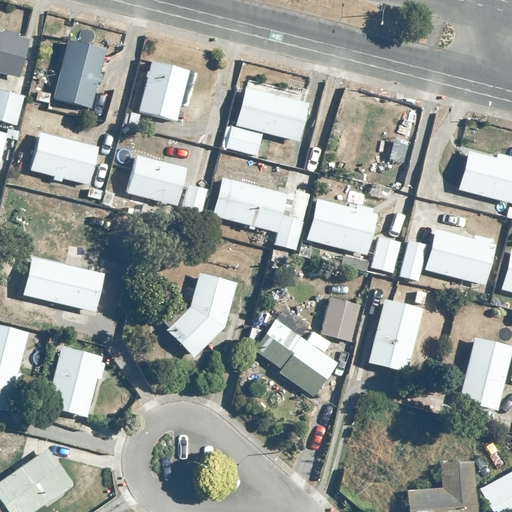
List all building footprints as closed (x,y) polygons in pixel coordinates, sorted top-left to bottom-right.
[(0,7),(0,49),(15,54),(27,16),(0,7)] [(110,25),(68,12),(50,71),(92,83),(110,25)] [(199,46),(156,36),(144,85),(187,96),(199,46)] [(249,56),(236,94),(294,114),(307,75),(249,56)] [(41,97),(27,145),(93,164),(108,117),(41,97)] [(192,142),(136,129),(127,166),(183,179),(192,142)] [(296,169),(221,150),(211,188),(287,207),(296,169)] [(494,156),(493,159),(465,152),(455,191),(509,205),(511,194),(511,163),(510,163),(511,160),(494,156)] [(377,185),(317,167),(304,209),(364,227),(377,185)] [(31,231),(23,269),(98,285),(106,246),(31,231)] [(481,286),(492,239),(470,234),(469,240),(431,231),(422,272),(481,286)] [(511,251),(507,250),(497,291),(511,294),(511,251)] [(421,278),(387,270),(371,335),(404,343),(421,278)] [(234,285),(197,273),(182,316),(178,315),(162,334),(190,359),(220,328),(234,285)] [(279,291),(256,324),(320,368),(343,335),(279,291)] [(36,304),(0,295),(0,381),(16,386),(36,304)] [(96,326),(60,320),(49,385),(85,391),(96,326)] [(509,348),(470,338),(454,403),(493,412),(509,348)] [(0,452),(0,468),(19,495),(75,456),(49,418),(0,452)] [(472,511),(468,462),(437,465),(439,489),(402,492),(403,511),(472,511)] [(511,511),(511,470),(475,489),(486,511),(511,511)]
